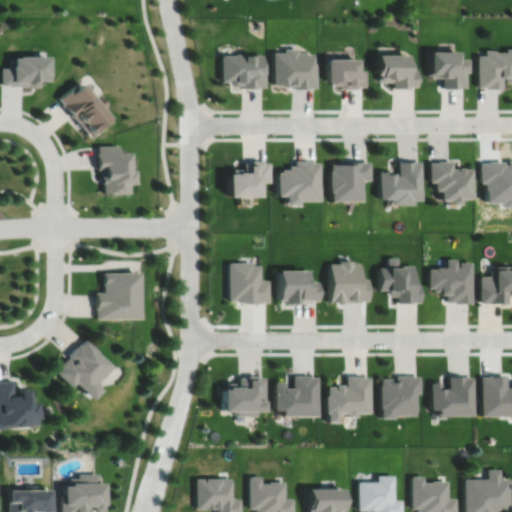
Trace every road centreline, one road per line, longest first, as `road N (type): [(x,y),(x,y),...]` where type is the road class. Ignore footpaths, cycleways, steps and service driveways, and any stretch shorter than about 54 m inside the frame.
road 1 (residential): [(166,0),(188,105),(189,338),(184,383),(145,511)]
road 2 (residential): [(54,188),(51,306),(31,333),(0,342),(2,120),(43,142),(54,188)]
road 3 (residential): [(511,123),(189,124)]
road 4 (residential): [(511,338),(189,338)]
road 5 (residential): [(189,225),(0,227)]
